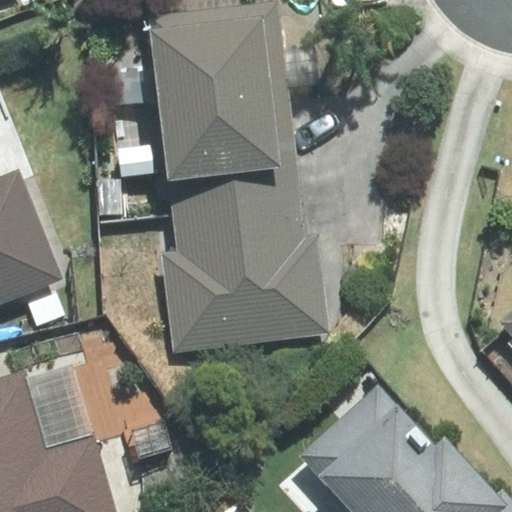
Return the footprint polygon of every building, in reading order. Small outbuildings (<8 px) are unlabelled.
[(180,252),(166,254),(178,353),(335,335),(323,228),(311,229),(286,10),(154,25),(180,252)] [(0,298),(54,277),(16,184),(0,190),(0,298)] [(511,322),(501,332),(511,344),(511,322)] [(444,446),(385,382),(276,483),(302,511),(511,511),(511,496),(456,436),(444,446)] [(0,511),(108,511),(89,446),(44,459),(22,384),(0,390),(0,511)]
